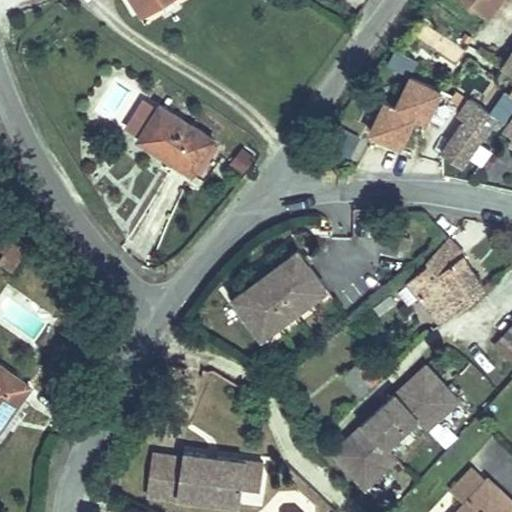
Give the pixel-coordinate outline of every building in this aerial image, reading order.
[(139,0),(127,0),(142,24),(151,19),(139,0)] [(139,0),(151,19),(183,0),(139,0)] [(489,0),(414,0),(405,12),(450,49),(489,0)] [(400,66),(412,52),(400,41),(391,52),(385,47),(375,58),(388,69),(395,61),(400,66)] [(490,44),(473,68),(487,79),(504,54),(490,44)] [(511,60),(504,54),(487,79),(503,92),(505,89),(511,93),(511,60)] [(469,103),(487,79),(473,68),(455,92),(469,103)] [(468,139),(503,92),(487,79),(469,103),(433,153),(450,164),(468,139)] [(503,92),(468,139),(511,173),(511,93),(505,89),(503,92)] [(155,120),(128,157),(183,196),(209,159),(155,120)] [(239,147),(231,163),(248,171),(256,155),(239,147)] [(411,250),(399,260),(416,279),(434,264),(440,259),(427,243),(418,235),(411,250)] [(15,272),(29,245),(14,237),(0,265),(15,272)] [(388,239),(376,238),(374,261),(386,262),(388,239)] [(373,283),(369,286),(390,310),(406,295),(428,322),(466,289),(440,259),(434,264),(416,279),(399,260),(373,283)] [(261,275),(255,268),(233,288),(219,301),(197,321),(203,328),(209,334),(230,357),(230,356),(287,304),(288,304),(267,281),(261,275)] [(264,272),(261,275),(267,281),(270,278),(264,272)] [(216,298),(219,301),(233,288),(230,285),(216,298)] [(511,350),(511,348),(511,294),(484,327),(511,350)] [(497,366),(511,350),(484,327),(470,344),(497,366)] [(203,328),(200,331),(206,337),(209,334),(203,328)] [(497,366),(470,344),(463,352),(490,374),(497,366)] [(371,353),(342,375),(359,397),(388,374),(371,353)] [(367,443),(399,416),(408,427),(441,399),(409,363),(313,447),(344,483),(377,455),(367,443)] [(0,404),(0,425),(10,411),(0,404)] [(503,511),(476,487),(452,511),(503,511)] [(189,495),(158,494),(158,511),(269,511),(269,490),(189,490),(189,495)]
